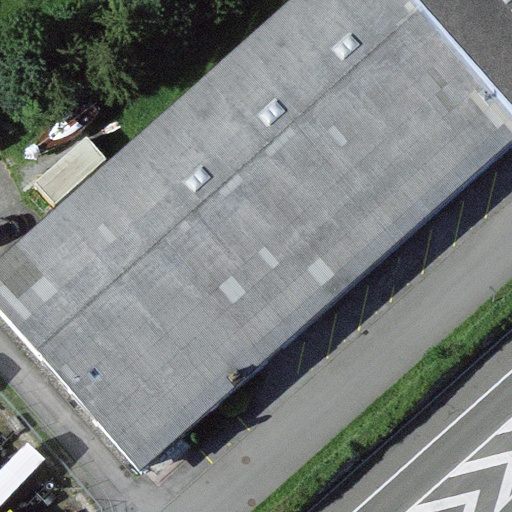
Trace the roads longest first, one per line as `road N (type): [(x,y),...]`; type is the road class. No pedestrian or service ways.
road 1 (residential): [(212,511),(511,229)]
road 2 (motorway): [(511,397),(384,511)]
